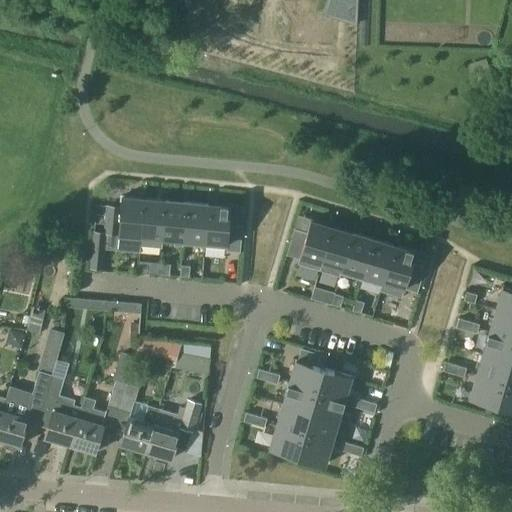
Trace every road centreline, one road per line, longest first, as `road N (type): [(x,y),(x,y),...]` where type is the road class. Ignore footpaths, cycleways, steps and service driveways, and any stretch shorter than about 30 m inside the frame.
road 1 (residential): [(212,507),(219,438),(264,298)]
road 2 (residential): [(212,507),(0,487)]
road 3 (residential): [(264,298),(401,343),(413,363),(399,404)]
road 4 (residential): [(85,281),(264,298)]
